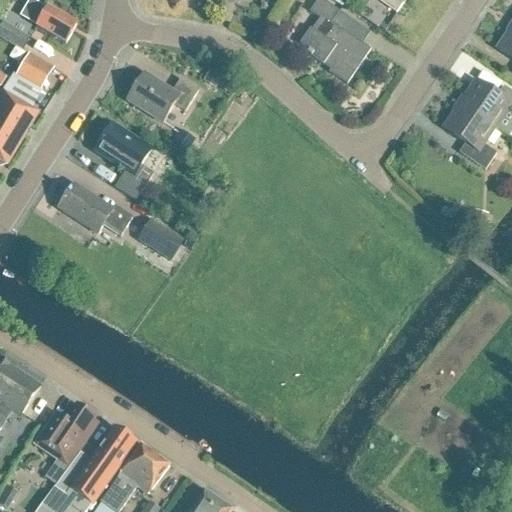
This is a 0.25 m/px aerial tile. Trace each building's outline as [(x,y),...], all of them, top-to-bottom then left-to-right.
[(373,0),(396,16),(406,0),(373,0)] [(342,34),(349,22),(319,1),(309,15),(319,22),(312,33),(310,32),(298,48),(308,54),(306,57),(330,73),(328,75),(347,88),(370,53),(342,34)] [(46,12),(31,3),(22,19),(37,27),(35,30),(65,48),(76,29),(47,11),(46,12)] [(0,39),(21,53),(29,41),(3,26),(0,30),(0,39)] [(511,28),(496,51),(511,61),(511,28)] [(16,79),(41,93),(53,72),(28,57),(16,79)] [(212,67),(206,77),(218,84),(223,74),(212,67)] [(0,89),(1,90),(8,79),(0,74),(0,89)] [(172,95),(144,77),(126,104),(162,127),(174,109),(185,116),(198,95),(180,83),(172,95)] [(458,108),(493,132),(504,115),(511,120),(511,95),(503,90),(497,100),(474,84),(458,108)] [(0,166),(1,165),(7,169),(39,115),(3,94),(0,99),(0,166)] [(483,147),(493,132),(458,108),(442,131),(465,146),(459,156),(484,173),(496,156),(483,147)] [(140,199),(153,178),(141,170),(152,154),(111,128),(94,155),(125,175),(114,191),(134,205),(139,198),(140,199)] [(195,141),(180,133),(172,147),(187,155),(195,141)] [(100,206),(73,188),(58,212),(98,237),(106,225),(116,231),(129,210),(107,196),(100,206)] [(153,223),(139,244),(172,265),(186,244),(153,223)] [(191,254),(195,247),(188,243),(184,249),(191,254)] [(0,435),(12,415),(21,421),(40,390),(0,363),(0,435)] [(97,428),(92,424),(94,420),(76,408),(66,424),(55,417),(34,448),(57,464),(46,481),(56,488),(97,428)] [(92,509),(136,446),(114,430),(90,464),(80,457),(39,511),(88,511),(91,508),(92,509)] [(148,499),(169,469),(141,448),(100,506),(108,511),(121,511),(137,491),(148,499)] [(230,511),(204,494),(189,511),(230,511)]
